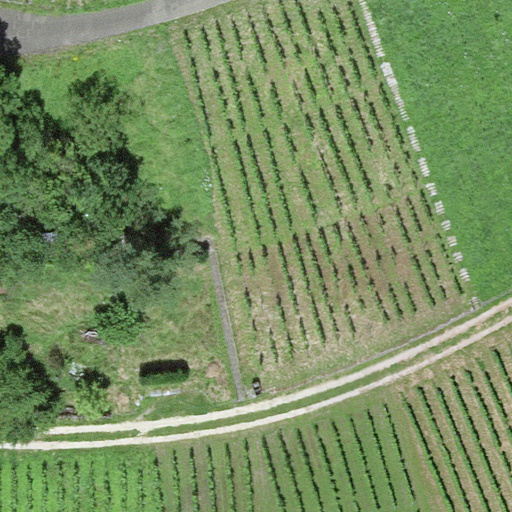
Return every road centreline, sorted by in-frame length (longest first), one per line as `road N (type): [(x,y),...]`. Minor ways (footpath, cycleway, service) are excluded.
road 1 (track): [(511,310),(349,384),(238,420),(121,441),(0,441)]
road 2 (track): [(200,0),(74,33),(0,33)]
